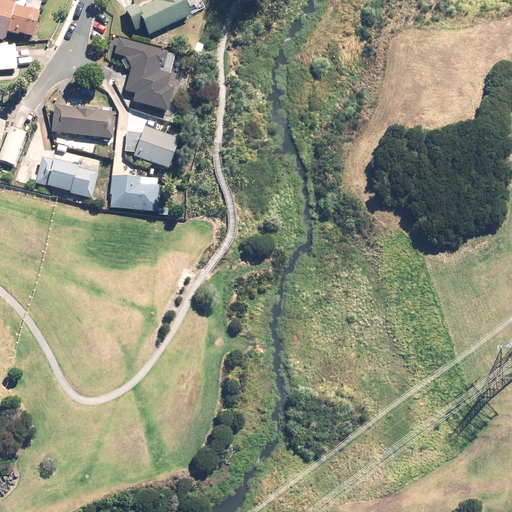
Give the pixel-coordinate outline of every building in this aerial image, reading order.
[(138,10),(136,6),(125,10),(134,32),(144,28),(148,37),(191,20),(183,0),(157,0),(156,0),(157,3),(138,10)] [(198,0),(184,0),(188,10),(201,5),(198,0)] [(0,43),(3,44),(7,32),(33,40),(41,13),(0,1),(0,43)] [(135,95),(133,104),(167,114),(174,90),(168,88),(177,57),(121,41),(117,55),(130,59),(128,65),(133,67),(126,93),(135,95)] [(193,43),(188,53),(198,58),(203,47),(193,43)] [(0,71),(17,71),(15,48),(0,48),(0,71)] [(115,112),(54,108),(52,135),(113,139),(115,112)] [(10,128),(0,155),(0,160),(15,166),(27,134),(10,128)] [(133,157),(168,170),(182,133),(167,128),(164,136),(144,129),(133,157)] [(99,175),(42,160),(35,185),(70,194),(69,197),(92,203),(99,175)] [(139,186),(140,180),(112,177),(109,210),(157,215),(160,188),(139,186)]
